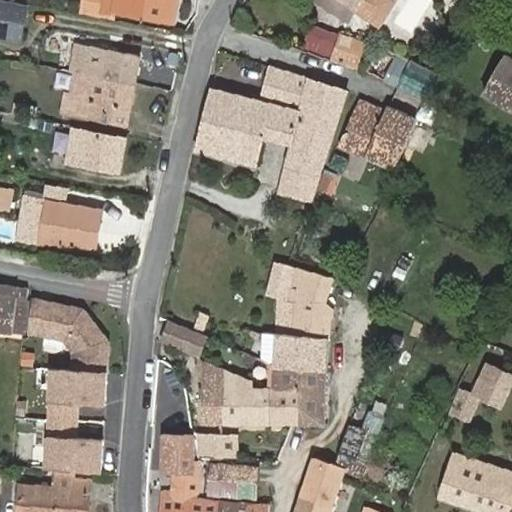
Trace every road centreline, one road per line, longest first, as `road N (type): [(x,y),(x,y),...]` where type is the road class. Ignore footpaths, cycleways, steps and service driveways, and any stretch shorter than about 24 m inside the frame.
road 1 (unknown): [(68,20),(245,52),(405,98)]
road 2 (residential): [(148,298),(201,84),(235,0)]
road 3 (residential): [(142,511),(148,298)]
road 4 (residential): [(0,271),(148,298)]
